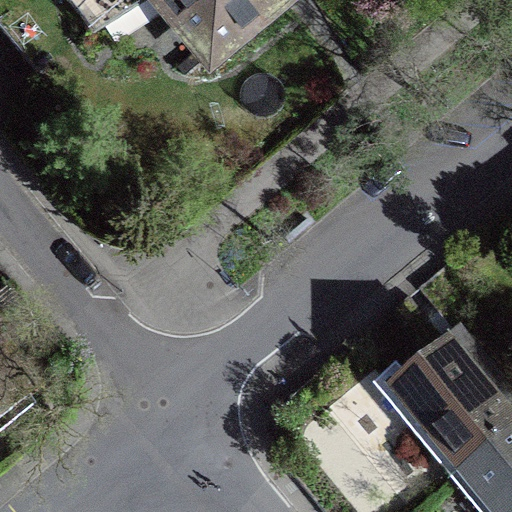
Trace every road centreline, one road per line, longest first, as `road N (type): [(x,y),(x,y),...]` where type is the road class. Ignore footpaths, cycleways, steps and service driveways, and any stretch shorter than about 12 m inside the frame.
road 1 (residential): [(511,114),(172,411)]
road 2 (residential): [(172,411),(0,196)]
road 3 (residential): [(172,411),(56,511)]
road 4 (residential): [(256,511),(172,411)]
